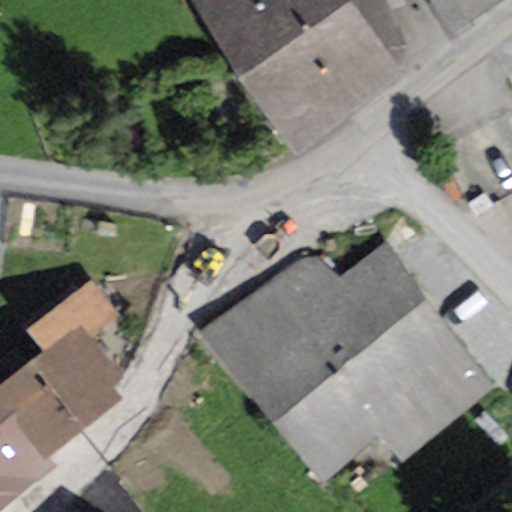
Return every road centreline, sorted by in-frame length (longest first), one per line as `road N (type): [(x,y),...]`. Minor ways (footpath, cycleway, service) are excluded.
road 1 (residential): [(46,511),(144,376),(212,206)]
road 2 (residential): [(511,9),(330,154)]
road 3 (residential): [(511,286),(464,235),(330,154)]
road 4 (residential): [(212,206),(0,176)]
road 5 (residential): [(330,154),(263,196),(212,206)]
